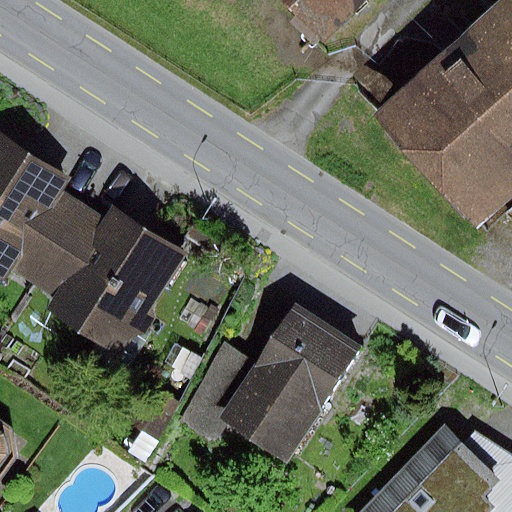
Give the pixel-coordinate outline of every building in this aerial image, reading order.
[(284,0),(324,43),(370,0),(284,0)] [(511,9),(387,119),(485,231),(511,207),(511,9)] [(40,275),(86,202),(67,190),(76,175),(4,131),(0,137),(0,273),(8,278),(18,261),(40,275)] [(86,202),(40,275),(72,295),(62,311),(130,354),(141,337),(151,336),(159,324),(157,315),(196,254),(123,207),(116,219),(86,202)] [(364,355),(297,314),(266,366),(231,422),(298,463),(364,355)] [(231,422),(266,366),(231,344),(186,425),(218,443),(231,422)] [(453,427),(371,511),(500,511),(504,509),(494,499),(510,481),(471,444),(453,427)] [(11,437),(0,428),(0,480),(10,464),(11,437)] [(511,511),(511,451),(483,432),(471,444),(510,481),(494,499),(504,509),(500,511),(511,511)]
